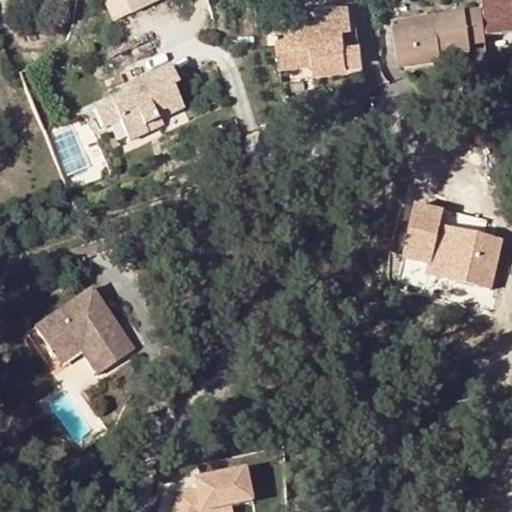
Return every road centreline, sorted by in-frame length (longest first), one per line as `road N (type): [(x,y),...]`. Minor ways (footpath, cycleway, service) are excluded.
road 1 (residential): [(222,349),(254,251),(259,155),(366,126),(511,107)]
road 2 (residential): [(222,349),(198,412),(155,441),(133,511)]
